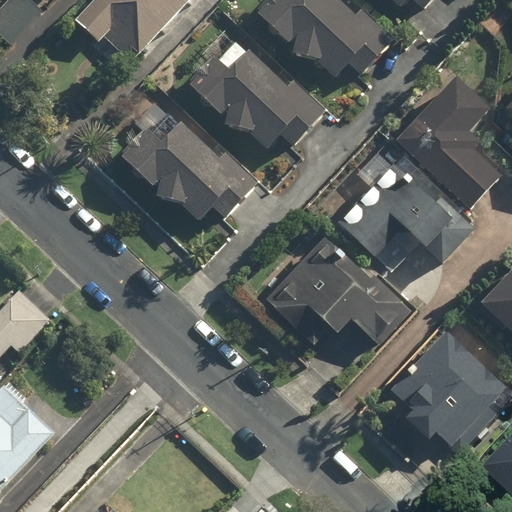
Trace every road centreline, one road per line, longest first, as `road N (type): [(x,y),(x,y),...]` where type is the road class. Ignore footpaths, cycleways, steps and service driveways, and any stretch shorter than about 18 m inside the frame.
road 1 (residential): [(0,168),(364,511)]
road 2 (unknown): [(301,452),(397,360),(511,222)]
